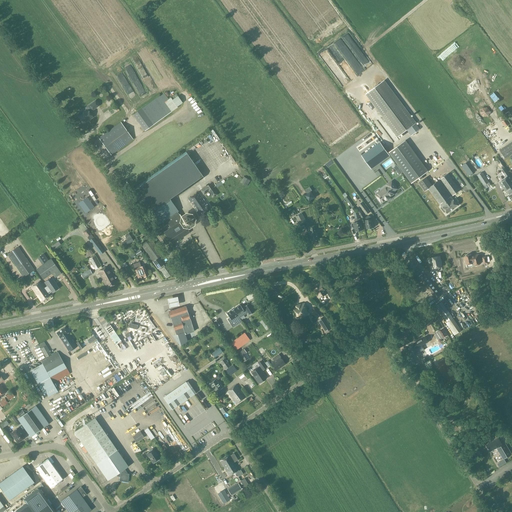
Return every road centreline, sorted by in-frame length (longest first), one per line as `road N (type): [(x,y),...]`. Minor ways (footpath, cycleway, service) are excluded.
road 1 (unclassified): [(229,431),(367,336),(367,321),(321,259)]
road 2 (track): [(369,331),(382,338),(491,511)]
road 3 (primary): [(321,259),(511,218)]
road 4 (primary): [(136,296),(321,259)]
road 5 (unclassified): [(108,511),(59,447),(0,457)]
road 6 (primary): [(0,325),(136,296)]
road 7 (unclassified): [(116,511),(229,431)]
